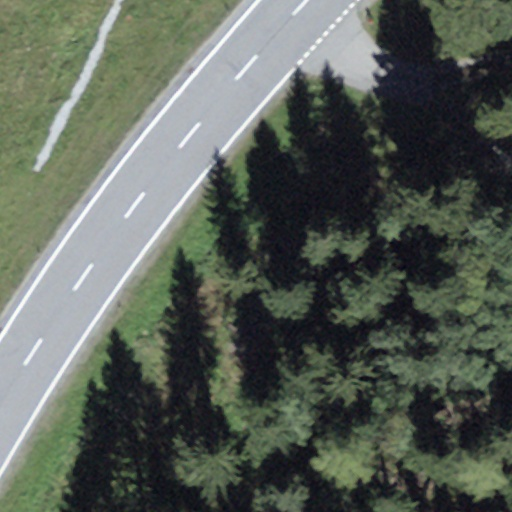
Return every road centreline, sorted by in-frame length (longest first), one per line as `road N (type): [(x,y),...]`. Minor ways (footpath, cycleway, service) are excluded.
road 1 (primary): [(0,408),(173,160),(311,0)]
road 2 (track): [(284,29),(387,75),(511,175)]
